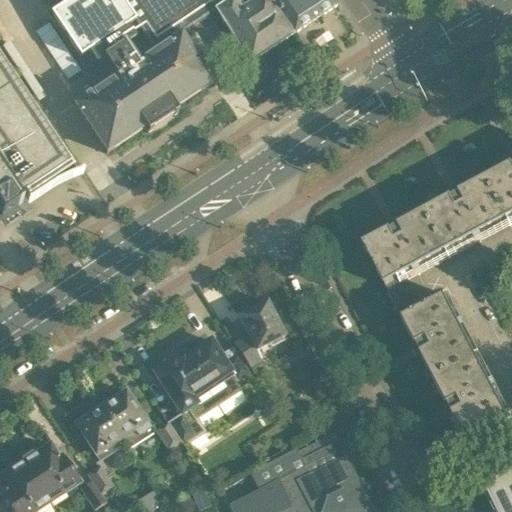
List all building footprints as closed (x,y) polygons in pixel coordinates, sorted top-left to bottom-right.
[(198,0),(71,0),(72,0),(50,15),(79,59),(87,54),(95,65),(103,60),(115,78),(73,106),(106,154),(144,129),(147,133),(177,113),(174,108),(212,83),(180,35),(209,16),(198,0)] [(198,0),(209,16),(215,12),(248,64),(291,36),(267,0),(254,0),(250,3),(248,0),(198,0)] [(267,0),(291,36),(335,7),(330,0),(267,0)] [(0,216),(1,218),(17,207),(21,204),(19,200),(22,198),(27,206),(47,192),(53,188),(58,185),(66,182),(73,178),(77,177),(81,176),(81,174),(73,177),(68,169),(69,169),(0,66),(0,216)] [(511,165),(485,180),(507,222),(511,219),(511,165)] [(447,254),(507,222),(485,180),(459,194),(459,195),(452,199),(451,198),(425,212),(447,254)] [(399,280),(447,254),(425,212),(398,227),(399,228),(391,232),(390,231),(364,245),(395,303),(407,296),(399,280)] [(416,313),(407,296),(395,303),(403,319),(402,320),(418,350),(460,328),(444,298),(416,313)] [(246,335),(233,344),(250,369),(261,362),(256,352),(284,337),(267,303),(237,318),(246,335)] [(418,350),(434,380),(476,358),(460,328),(418,350)] [(181,355),(204,390),(228,374),(234,382),(246,374),(231,351),(221,358),(210,342),(185,358),(183,354),(181,355)] [(192,398),(204,390),(181,355),(154,374),(181,415),(167,425),(167,424),(166,425),(178,444),(180,443),(183,448),(205,434),(196,420),(200,414),(194,406),(196,405),(192,398)] [(434,380),(449,410),(491,388),(476,358),(434,380)] [(449,410),(466,441),(507,419),(491,388),(449,410)] [(105,410),(102,412),(122,442),(121,442),(127,451),(153,434),(128,395),(116,403),(116,401),(104,409),(105,410)] [(108,450),(121,442),(122,442),(102,412),(100,413),(99,412),(88,419),(89,420),(77,428),(99,462),(95,464),(98,469),(87,476),(101,496),(112,489),(101,472),(105,469),(101,462),(111,455),(108,450)] [(168,451),(178,444),(166,425),(155,432),(168,451)] [(34,451),(20,461),(31,478),(49,505),(78,485),(61,458),(58,460),(49,447),(37,455),(34,451)] [(373,511),(345,456),(309,475),(296,450),(249,475),(258,492),(229,505),(229,504),(227,505),(230,511),(373,511)] [(31,478),(20,461),(5,471),(7,474),(0,478),(0,490),(4,496),(2,497),(11,511),(37,511),(49,505),(31,478)] [(511,511),(511,474),(482,489),(493,511),(511,511)] [(90,484),(80,491),(93,511),(105,504),(90,484)] [(198,511),(209,506),(205,498),(203,493),(192,498),(198,511)] [(141,511),(159,511),(163,510),(157,502),(142,511),(141,511)]
